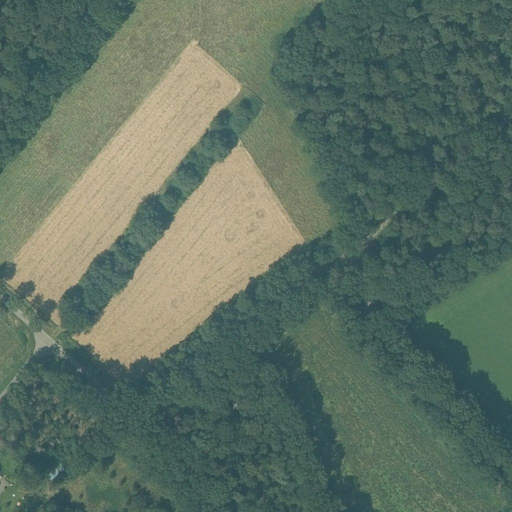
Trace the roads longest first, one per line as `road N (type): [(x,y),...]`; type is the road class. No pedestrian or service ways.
road 1 (unclassified): [(47,339),(129,406),(247,315),(358,246)]
road 2 (unclassified): [(511,474),(390,347),(367,306),(358,246)]
road 3 (unclassified): [(358,246),(511,109)]
